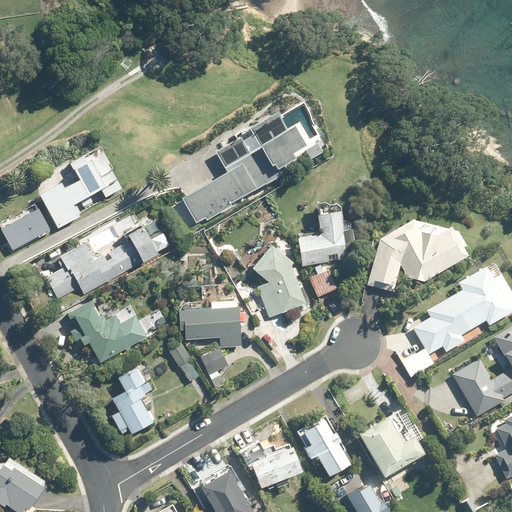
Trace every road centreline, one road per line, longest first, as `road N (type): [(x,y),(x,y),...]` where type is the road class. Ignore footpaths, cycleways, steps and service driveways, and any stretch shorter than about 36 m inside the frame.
road 1 (residential): [(356,342),(103,491)]
road 2 (unknown): [(9,285),(238,157)]
road 3 (residential): [(0,300),(103,491)]
